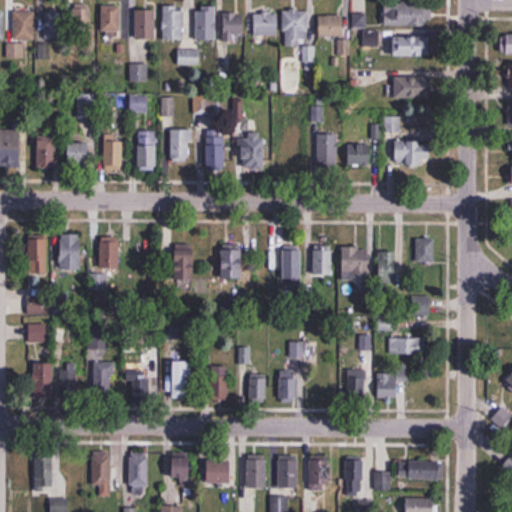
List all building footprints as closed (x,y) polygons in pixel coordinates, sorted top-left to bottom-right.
[(385,3),(385,26),(432,26),(432,3),(385,3)] [(121,5),(102,5),(102,36),(121,36),(121,5)] [(184,40),(184,6),(163,6),(163,40),(184,40)] [(91,39),(91,7),(74,7),(74,39),(91,39)] [(10,57),(35,57),(35,10),(10,10),(10,57)] [(136,39),(155,39),(155,10),(136,10),(136,39)] [(216,40),(216,10),(197,10),(197,40),(216,40)] [(45,11),(45,41),(64,41),(64,11),(45,11)] [(309,11),(284,11),(284,47),(309,47),(309,11)] [(244,12),(223,12),(223,36),(244,36),(244,12)] [(254,35),(278,35),(278,13),(254,13),(254,35)] [(351,55),(350,39),(345,39),(344,14),(319,14),(320,38),(338,38),(338,55),(351,55)] [(380,30),(364,30),(364,45),(380,45),(380,30)] [(429,56),(429,36),(394,36),(394,56),(429,56)] [(178,65),(200,65),(200,50),(178,50),(178,65)] [(130,65),(130,81),(148,81),(148,65),(130,65)] [(430,77),(395,77),(395,98),(430,98),(430,77)] [(149,113),(149,95),(130,95),(130,113),(149,113)] [(78,117),(96,117),(96,96),(78,96),(78,117)] [(174,98),(162,98),(162,120),(174,120),(174,98)] [(191,129),(171,129),(171,161),(191,161),(191,129)] [(0,167),(21,167),(21,130),(0,130),(0,167)] [(158,130),(138,130),(138,168),(158,168),(158,130)] [(226,132),(207,132),(207,171),(226,171),(226,132)] [(243,167),(265,167),(265,133),(243,133),(243,167)] [(283,168),(301,168),(301,133),(283,133),(283,168)] [(318,134),(318,167),(338,167),(338,134),(318,134)] [(37,168),(57,168),(57,136),(37,136),(37,168)] [(432,141),(395,141),(395,165),(432,165),(432,141)] [(105,142),(105,166),(124,166),(124,142),(105,142)] [(70,167),(90,167),(90,143),(70,143),(70,167)] [(372,166),(372,143),(348,143),(348,166),(372,166)] [(28,274),(48,274),(48,234),(28,234),(28,274)] [(81,270),(81,234),(61,234),(61,270),(81,270)] [(120,237),(100,237),(100,269),(120,269),(120,237)] [(435,262),(435,238),(416,238),(416,262),(435,262)] [(196,244),(176,244),(176,281),(196,281),(196,244)] [(222,279),(243,279),(243,244),(222,244),(222,279)] [(314,245),(314,274),(333,274),(333,245),(314,245)] [(283,247),(282,287),(302,287),(302,247),(283,247)] [(342,274),(369,274),(369,247),(342,247),(342,274)] [(380,252),(380,283),(391,283),(391,252),(380,252)] [(106,273),(89,273),(89,290),(106,290),(106,273)] [(49,294),(28,294),(28,314),(49,314),(49,294)] [(412,314),(431,314),(431,295),(412,295),(412,314)] [(47,323),(29,323),(29,342),(47,342),(47,323)] [(54,343),(73,343),(73,326),(54,326),(54,343)] [(360,349),(372,349),(372,334),(360,334),(360,349)] [(390,354),(427,354),(427,337),(390,337),(390,354)] [(290,357),(305,357),(305,341),(290,341),(290,357)] [(174,361),(174,399),(194,399),(194,361),(174,361)] [(94,362),(94,398),(111,398),(111,362),(94,362)] [(35,394),(53,394),(53,363),(35,363),(35,394)] [(78,394),(78,363),(61,363),(61,395),(78,394)] [(131,364),(131,400),(149,400),(149,364),(131,364)] [(419,364),(395,364),(395,371),(379,371),(379,397),(398,397),(399,379),(418,380),(419,364)] [(229,367),(209,367),(209,400),(229,400),(229,367)] [(348,370),(348,398),(366,398),(366,370),(348,370)] [(298,371),(280,371),(280,402),(298,402),(298,371)] [(249,400),(267,400),(267,377),(249,377),(249,400)] [(93,487),(100,487),(100,497),(111,497),(111,452),(93,452),(93,487)] [(130,494),(148,494),(148,452),(130,452),(130,494)] [(511,455),(501,466),(511,476),(511,455)] [(53,491),(53,456),(36,456),(36,491),(53,491)] [(191,481),(191,456),(172,456),(172,481),(191,481)] [(267,488),(267,456),(247,456),(247,488),(267,488)] [(298,456),(279,456),(279,487),(298,487),(298,456)] [(310,456),(310,488),(330,488),(330,456),(310,456)] [(233,458),(207,458),(207,484),(233,484),(233,458)] [(347,481),(364,481),(364,459),(347,459),(347,481)] [(400,461),(400,479),(443,479),(443,461),(400,461)] [(375,490),(391,490),(391,471),(375,471),(375,490)] [(288,511),(289,497),(270,497),(270,511),(288,511)] [(407,498),(406,511),(436,511),(436,498),(407,498)] [(69,511),(69,500),(50,500),(50,511),(69,511)]
